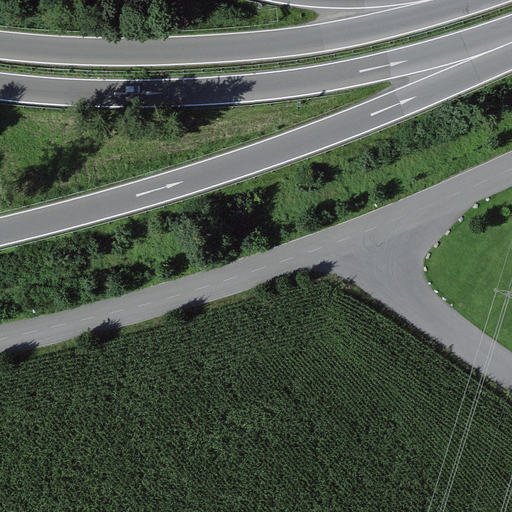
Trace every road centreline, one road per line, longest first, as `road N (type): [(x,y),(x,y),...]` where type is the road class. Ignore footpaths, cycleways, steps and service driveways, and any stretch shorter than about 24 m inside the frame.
road 1 (motorway): [(0,227),(250,164),(454,79),(511,46)]
road 2 (motorway): [(0,82),(59,91),(295,81),(511,45)]
road 3 (motorway): [(464,0),(295,44),(177,53),(0,44)]
